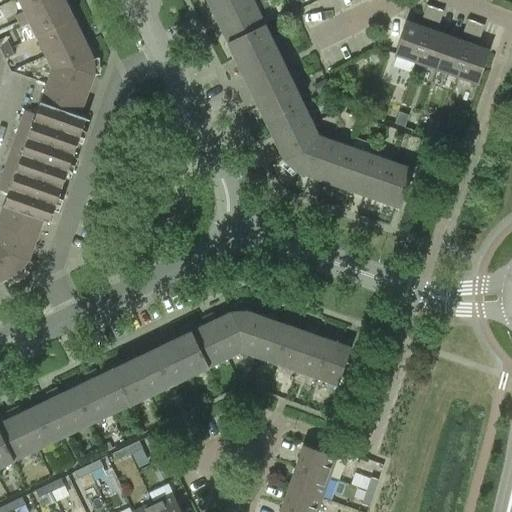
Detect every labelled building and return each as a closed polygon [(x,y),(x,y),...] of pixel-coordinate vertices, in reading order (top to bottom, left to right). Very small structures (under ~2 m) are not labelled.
[(20,0),(25,10),(16,15),(22,27),(31,22),(37,36),(75,18),(66,0),(20,0)] [(268,6),(265,0),(215,0),(209,3),(228,42),(266,24),(259,11),(268,6)] [(431,20),(435,7),(428,5),(423,18),(431,20)] [(435,7),(431,20),(440,24),(445,11),(435,7)] [(37,36),(53,68),(90,49),(75,18),(37,36)] [(472,35),(476,22),(469,19),(464,32),(472,35)] [(416,61),(428,28),(407,20),(395,54),(416,61)] [(476,22),(472,35),(481,38),(486,25),(476,22)] [(285,42),(281,33),(272,37),(266,24),(228,42),(245,76),(247,81),(284,63),(282,59),(280,55),(289,50),(285,42)] [(428,28),(416,61),(437,69),(448,35),(428,28)] [(448,35),(437,69),(457,76),(469,42),(448,35)] [(0,46),(5,58),(15,54),(6,36),(0,39),(0,46)] [(469,42),(457,76),(478,83),(490,50),(469,42)] [(47,84),(41,101),(80,115),(95,74),(94,57),(90,49),(53,68),(47,84)] [(297,89),(306,85),(302,77),(297,67),(288,71),(286,67),(284,63),(247,81),(249,85),(264,116),(301,98),(297,89)] [(330,90),(326,80),(316,84),(320,94),(330,90)] [(285,160),(297,171),(299,172),(319,135),(312,121),(327,114),(323,107),(309,114),(301,98),(264,116),(285,160)] [(87,117),(80,115),(41,101),(37,113),(83,128),(87,117)] [(37,113),(26,110),(21,122),(79,142),(83,128),(37,113)] [(79,142),(21,122),(17,134),(74,154),(79,142)] [(17,134),(12,148),(69,168),(74,154),(17,134)] [(443,140),(451,143),(456,144),(458,138),(445,134),(443,140)] [(359,149),(319,135),(299,172),(345,188),(359,149)] [(370,142),(367,151),(359,149),(345,188),(382,201),(396,162),(379,156),(384,143),(378,141),(377,144),(370,142)] [(12,148),(7,163),(64,183),(69,168),(12,148)] [(395,205),(401,207),(415,168),(396,162),(382,201),(395,205)] [(2,176),(59,196),(64,183),(7,163),(2,176)] [(0,182),(0,189),(9,193),(55,209),(59,196),(2,176),(0,182)] [(55,209),(9,193),(5,205),(44,219),(51,221),(55,209)] [(29,260),(44,219),(5,205),(0,217),(0,247),(18,272),(29,260)] [(0,247),(0,280),(18,272),(0,247)] [(290,325),(275,320),(278,313),(266,309),(264,316),(248,310),(232,311),(231,312),(243,351),(277,363),(290,325)] [(202,318),(205,324),(192,331),(209,367),(223,360),(226,366),(230,364),(227,358),(242,351),(243,351),(231,312),(216,319),(213,312),(202,318)] [(331,340),(316,334),(318,328),(307,324),(305,330),(290,325),(277,363),(318,377),(331,340)] [(177,337),(174,331),(164,336),(167,343),(157,347),(153,349),(170,385),(174,383),(178,382),(209,367),(192,331),(177,337)] [(339,385),(354,340),(348,338),(345,345),(331,340),(318,377),(339,385)] [(125,355),(128,361),(114,368),(131,404),(151,394),(163,389),(166,387),(170,385),(153,349),(150,351),(139,356),(135,350),(125,355)] [(86,374),(89,380),(75,387),(92,423),(131,404),(114,368),(100,375),(97,369),(86,374)] [(47,393),(50,399),(36,405),(53,441),(92,423),(75,387),(61,394),(58,387),(47,393)] [(8,411),(11,418),(0,422),(0,434),(12,461),(53,441),(36,405),(22,412),(19,406),(8,411)] [(0,467),(12,461),(0,434),(0,467)] [(143,448),(139,440),(126,446),(130,454),(143,448)] [(297,465),(330,477),(337,456),(304,444),(297,465)] [(130,454),(126,446),(113,453),(117,460),(130,454)] [(104,467),(100,459),(87,465),(91,473),(104,467)] [(74,471),(78,479),(91,473),(87,465),(74,471)] [(290,486),(323,497),(330,477),(297,465),(290,486)] [(366,490),(374,492),(379,479),(371,476),(366,490)] [(65,485),(61,478),(48,484),(52,492),(65,485)] [(36,490),(39,498),(52,492),(48,484),(36,490)] [(282,506),(299,511),(317,511),(323,497),(290,486),(282,506)] [(374,492),(366,490),(362,503),(369,506),(374,492)] [(182,511),(173,492),(153,502),(157,511),(182,511)] [(26,504),(22,497),(9,503),(13,510),(26,504)] [(133,511),(157,511),(153,502),(133,511)] [(0,507),(0,511),(9,511),(13,510),(9,503),(0,507)]
